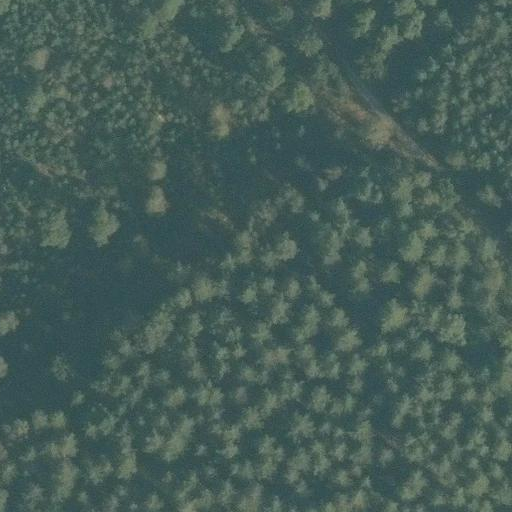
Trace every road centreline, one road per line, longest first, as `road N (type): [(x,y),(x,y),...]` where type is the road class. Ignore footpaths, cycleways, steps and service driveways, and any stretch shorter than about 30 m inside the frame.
road 1 (track): [(0,408),(476,0)]
road 2 (track): [(511,266),(289,0)]
